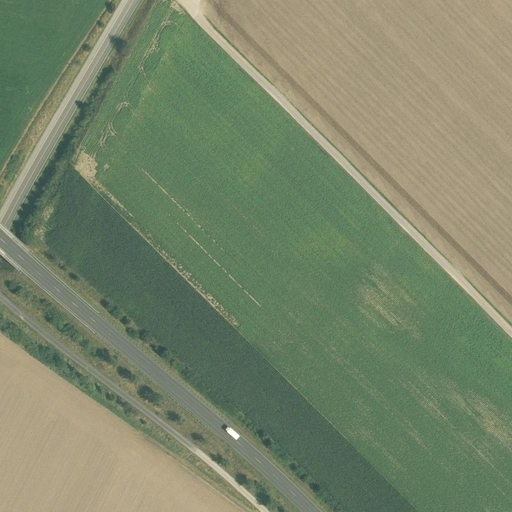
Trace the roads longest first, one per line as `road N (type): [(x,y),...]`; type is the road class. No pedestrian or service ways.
road 1 (track): [(187,0),(511,331)]
road 2 (primary): [(311,511),(0,239)]
road 3 (track): [(0,297),(263,511)]
road 4 (secondary): [(132,0),(0,232)]
